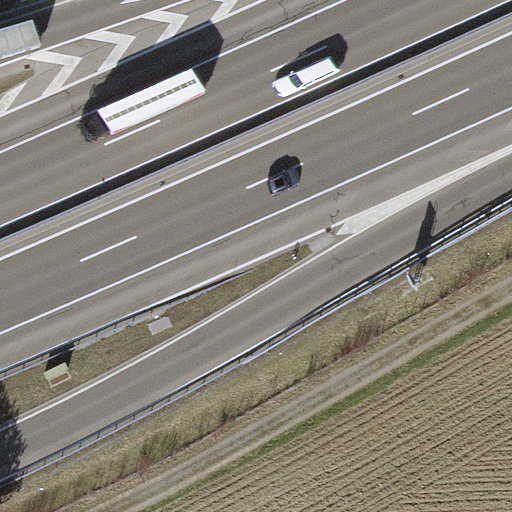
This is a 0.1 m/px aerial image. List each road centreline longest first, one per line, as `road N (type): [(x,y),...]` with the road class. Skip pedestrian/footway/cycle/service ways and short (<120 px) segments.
road 1 (motorway): [(0,457),(511,179)]
road 2 (motorway): [(0,298),(511,68)]
road 3 (motorway): [(432,0),(0,191)]
road 4 (motorway): [(137,0),(0,47)]
